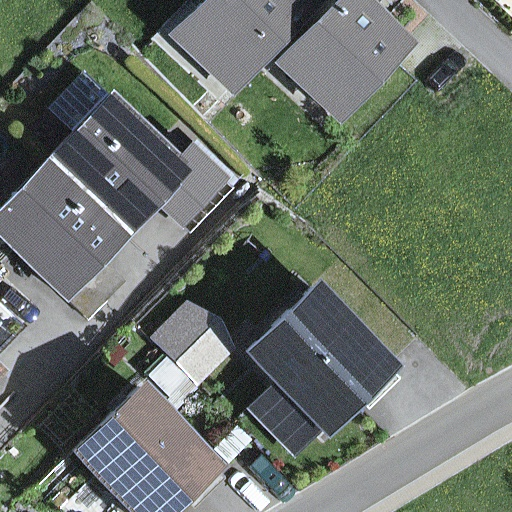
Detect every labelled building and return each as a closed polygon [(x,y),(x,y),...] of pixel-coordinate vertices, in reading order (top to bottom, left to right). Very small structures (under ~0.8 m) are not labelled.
[(205,0),(173,35),(239,96),(280,53),(329,0),(205,0)] [(329,0),(280,53),(345,115),(421,35),(383,0),(329,0)] [(118,87),(56,152),(136,226),(197,161),(118,87)] [(56,152),(0,210),(0,220),(72,291),(136,226),(56,152)] [(322,273),(251,342),(284,377),(259,402),(304,448),(328,425),(336,433),(409,362),(322,273)] [(0,385),(18,369),(0,350),(0,343),(25,319),(0,293),(0,385)] [(196,297),(163,331),(214,380),(247,346),(231,313),(196,297)] [(239,467),(145,375),(78,443),(148,511),(175,511),(195,493),(204,502),(239,467)]
